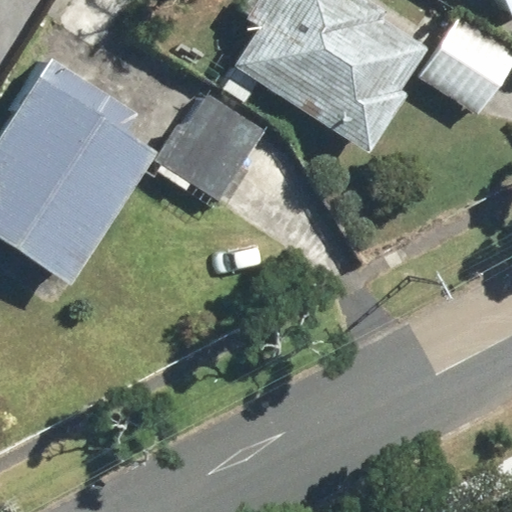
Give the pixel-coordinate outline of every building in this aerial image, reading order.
[(58,0),(46,19),(96,51),(130,0),(58,0)] [(243,24),(219,61),(355,148),(391,93),(385,89),(413,46),(367,16),(373,7),(361,0),(246,0),(234,18),(243,24)] [(511,0),(489,0),(497,14),(511,5),(511,0)] [(443,14),(405,69),(467,110),(504,55),(443,14)] [(36,54),(0,111),(0,244),(57,280),(141,147),(112,129),(125,109),(36,54)] [(196,88),(148,157),(207,197),(255,128),(196,88)]
